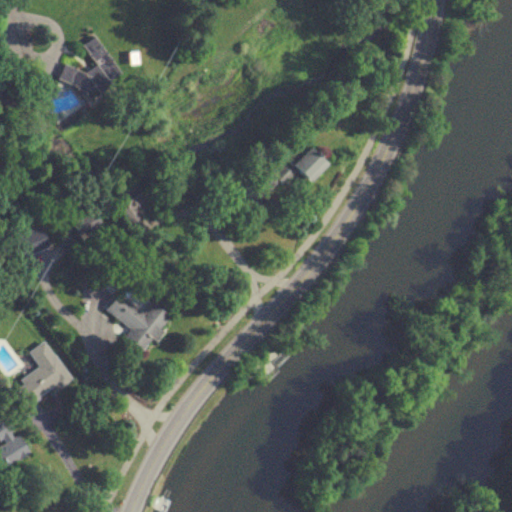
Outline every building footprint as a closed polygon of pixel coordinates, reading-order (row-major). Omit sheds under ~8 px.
[(77,46),(102,82),(114,73),(90,38),(77,46)] [(54,78),(79,89),(84,76),(59,65),(54,78)] [(303,183),(320,164),(303,147),(282,169),(276,164),(270,171),(265,166),(250,182),(265,196),(290,171),(303,183)] [(109,201),(125,224),(151,206),(141,191),(136,194),(130,186),(109,201)] [(41,248),(33,226),(10,234),(8,229),(0,231),(0,252),(2,252),(5,261),(41,248)] [(120,339),(139,353),(166,316),(148,303),(139,314),(114,295),(102,311),(127,329),(120,339)] [(25,352),(36,369),(7,388),(20,409),(66,379),(41,341),(25,352)] [(0,469),(26,454),(0,409),(0,469)]
